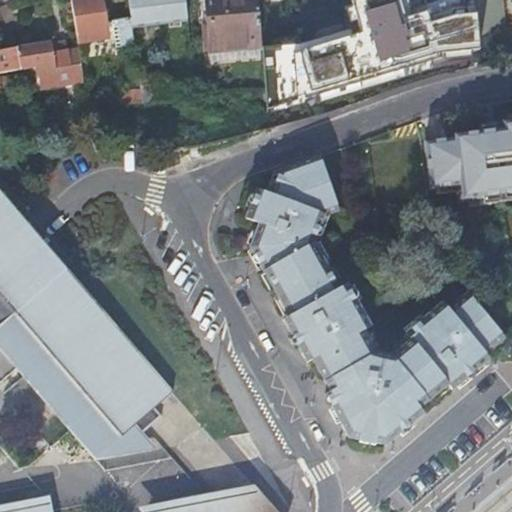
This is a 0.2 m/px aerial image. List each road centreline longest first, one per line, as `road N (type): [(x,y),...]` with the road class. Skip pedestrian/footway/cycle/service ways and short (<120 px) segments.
road 1 (residential): [(188,206),(213,177),(438,98),(511,88)]
road 2 (residential): [(325,511),(323,475),(191,239),(188,206)]
road 3 (residential): [(188,206),(107,177),(49,216)]
